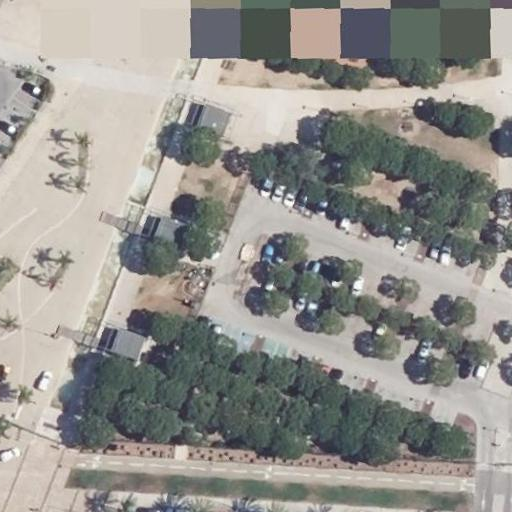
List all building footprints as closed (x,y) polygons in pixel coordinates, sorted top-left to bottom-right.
[(280,6),(264,0),(241,0),(237,14),(272,27),(280,6)] [(238,116),(200,104),(193,128),(230,140),(238,116)] [(308,184),(484,185),(484,125),(346,125),(346,120),(309,120),(308,184)] [(195,230),(160,217),(152,240),(187,252),(195,230)] [(151,342),(116,331),(109,353),(144,364),(151,342)]
